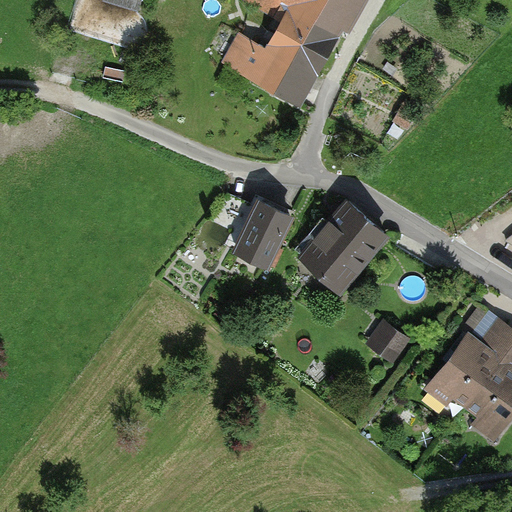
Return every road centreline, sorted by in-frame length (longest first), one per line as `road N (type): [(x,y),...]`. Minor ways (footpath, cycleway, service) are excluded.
road 1 (track): [(0,89),(76,97),(228,167),(307,170)]
road 2 (track): [(374,0),(318,116),(307,170)]
